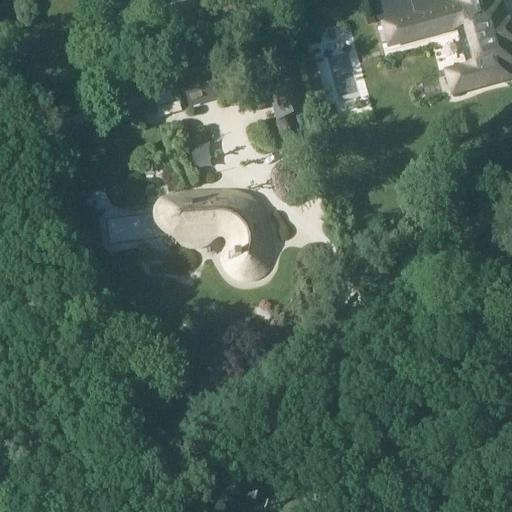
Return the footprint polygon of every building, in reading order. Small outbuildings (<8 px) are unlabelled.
[(381,26),(388,49),(464,27),(475,65),(444,74),(451,98),(511,79),(511,76),(510,71),(511,70),(511,45),(500,4),(493,6),(491,0),(456,0),(457,3),(381,26)] [(308,24),(297,27),(299,35),(310,33),(308,24)] [(231,60),(228,46),(206,52),(209,65),(231,60)] [(313,55),(299,59),(302,69),(316,65),(313,55)] [(266,93),(271,107),(273,107),(278,123),(310,113),(301,82),(298,83),(291,59),(275,64),(283,88),(266,93)] [(188,110),(219,101),(211,74),(180,83),(188,110)] [(110,94),(105,75),(89,79),(95,99),(110,94)] [(325,99),(322,90),(309,93),(311,102),(325,99)] [(180,196),(175,198),(181,251),(185,252),(195,253),(200,252),(207,249),(211,247),(216,243),(219,242),(222,242),(223,243),(225,247),(224,249),(223,252),(221,255),(220,259),(220,263),(222,268),(226,274),(229,278),(235,282),(242,284),(247,284),(255,283),(263,279),(267,275),(272,266),(273,260),(272,250),(271,234),(268,222),(265,215),(259,206),(251,199),(240,195),(232,192),(218,192),(202,193),(186,195),(180,196)] [(298,511),(309,509),(304,495),(280,503),(283,511),(298,511)]
